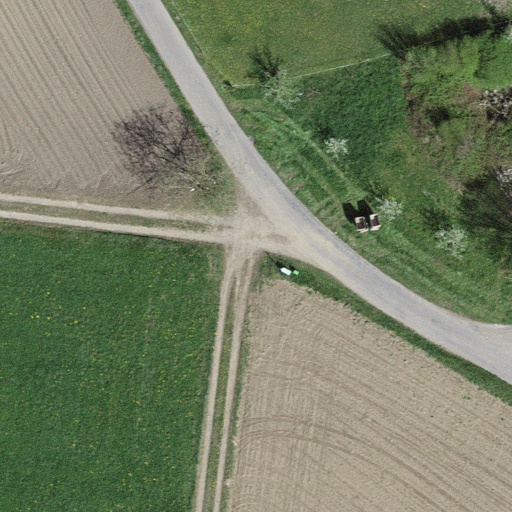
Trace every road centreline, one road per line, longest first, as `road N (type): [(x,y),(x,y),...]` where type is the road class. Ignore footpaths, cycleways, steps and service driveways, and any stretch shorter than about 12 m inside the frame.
road 1 (unclassified): [(144,0),(222,134),(286,220),(348,269),(511,369)]
road 2 (track): [(249,173),(206,511)]
road 3 (track): [(311,243),(0,204)]
